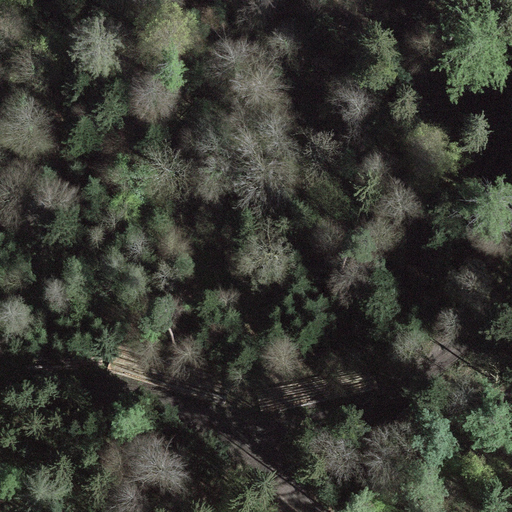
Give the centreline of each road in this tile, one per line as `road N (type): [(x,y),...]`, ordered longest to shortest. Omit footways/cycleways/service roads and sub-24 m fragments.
road 1 (track): [(0,388),(251,426),(331,421),(393,395),(511,305)]
road 2 (track): [(393,395),(305,509)]
